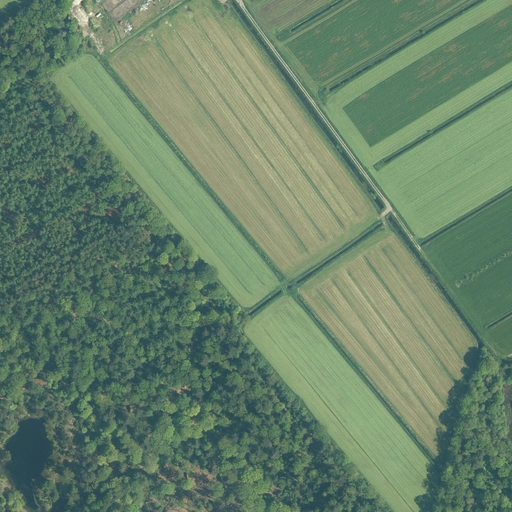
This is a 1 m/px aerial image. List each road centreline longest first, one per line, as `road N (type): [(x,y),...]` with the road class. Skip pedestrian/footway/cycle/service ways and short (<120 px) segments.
road 1 (track): [(275,511),(173,392),(201,300),(19,80),(0,91)]
road 2 (track): [(173,392),(141,511)]
